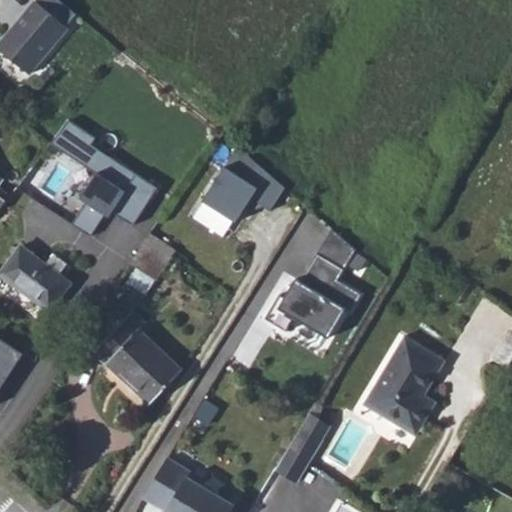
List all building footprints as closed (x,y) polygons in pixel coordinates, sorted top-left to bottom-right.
[(68,27),(77,15),(59,0),(41,0),(38,5),(36,3),(17,28),(19,31),(15,37),(12,34),(3,45),(4,54),(33,77),(69,29),(68,27)] [(41,89),(30,103),(43,112),(53,98),(41,89)] [(74,223),(90,234),(108,208),(132,224),(156,188),(90,144),(95,136),(68,119),(51,145),(94,174),(78,198),(87,204),(74,223)] [(224,163),(190,216),(224,237),(258,185),(224,163)] [(151,237),(132,265),(146,274),(165,246),(151,237)] [(26,254),(5,283),(51,318),(75,288),(69,282),(78,273),(56,256),(46,266),(26,254)] [(346,305),(289,274),(263,317),(284,331),(291,318),(326,337),(346,305)] [(138,305),(101,347),(160,399),(191,364),(150,328),(156,321),(138,305)] [(511,319),(500,310),(484,331),(497,341),(511,321),(511,319)] [(0,383),(22,350),(0,336),(0,383)] [(373,406),(426,437),(439,416),(432,412),(440,399),(434,396),(455,361),(414,337),(373,406)] [(440,399),(432,412),(439,416),(446,403),(440,399)] [(318,411),(309,424),(329,437),(338,424),(318,411)] [(329,437),(309,424),(296,443),(316,457),(329,437)] [(316,457),(296,443),(281,466),(301,479),(316,457)] [(197,469),(175,454),(146,497),(167,511),(166,511),(235,511),(241,503),(194,472),(197,469)]
